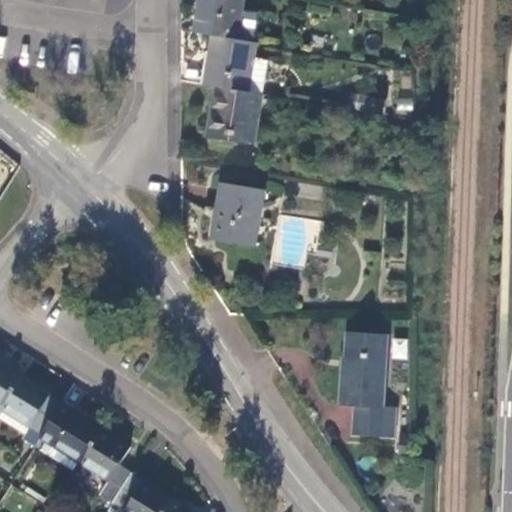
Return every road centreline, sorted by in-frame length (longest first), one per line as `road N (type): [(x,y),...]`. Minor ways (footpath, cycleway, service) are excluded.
road 1 (unclassified): [(80,181),(157,272),(322,511)]
road 2 (residential): [(235,511),(204,453),(167,420),(0,313)]
road 3 (residential): [(80,181),(104,170),(148,115),(151,32)]
road 4 (residential): [(151,32),(0,9)]
